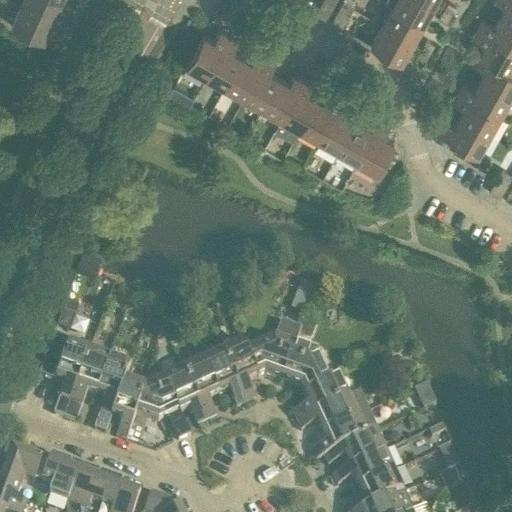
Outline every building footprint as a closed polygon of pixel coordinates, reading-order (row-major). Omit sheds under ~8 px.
[(60,0),(21,0),(20,4),(64,24),(68,15),(56,9),(60,0)] [(321,0),(314,14),(325,19),(335,0),(321,0)] [(343,0),(330,23),(341,29),(354,6),(343,0)] [(423,0),(385,0),(384,3),(391,7),(422,24),(433,5),(423,0)] [(511,23),(511,0),(494,0),(505,6),(499,16),(511,23)] [(447,1),(442,10),(451,14),(456,6),(447,1)] [(64,24),(20,4),(10,25),(42,39),(47,28),(60,34),(64,24)] [(422,24),(391,7),(380,26),(412,43),(422,24)] [(447,23),(451,14),(442,10),(438,18),(447,23)] [(511,48),(511,23),(499,16),(494,26),(482,19),(477,28),(511,48)] [(412,43),(380,26),(370,45),(401,62),(412,43)] [(508,73),(509,71),(511,65),(511,48),(477,28),(472,37),(483,44),(477,55),(508,73)] [(205,76),(229,34),(221,29),(214,41),(203,34),(186,65),(205,76)] [(224,87),(241,56),(231,51),(238,39),(229,34),(205,76),(224,87)] [(426,39),(421,47),(430,52),(434,43),(426,39)] [(425,60),(430,52),(421,47),(417,56),(425,60)] [(243,98),(267,55),(258,50),(252,62),(241,56),(224,87),(243,98)] [(275,60),(267,55),(243,98),(262,108),(279,77),(269,71),(275,60)] [(511,93),(511,72),(509,71),(508,73),(477,55),(472,64),(484,70),(478,80),(509,98),(511,93)] [(280,119),(304,76),(295,71),(289,83),(279,77),(262,108),(280,119)] [(280,119),(274,129),(294,140),(300,129),(317,99),(306,93),(313,81),(304,76),(280,119)] [(499,117),(509,98),(478,80),(473,90),(461,84),(456,92),(499,117)] [(499,117),(456,92),(451,102),(463,108),(457,117),(488,135),(499,117)] [(319,140),(343,98),(334,93),(327,105),(317,99),(300,129),(319,140)] [(338,151),(355,120),(345,115),(352,103),(343,98),(319,140),(338,151)] [(357,162),(381,119),(372,114),(365,126),(355,120),(338,151),(357,162)] [(477,155),(488,135),(457,117),(451,128),(440,121),(435,131),(477,155)] [(390,124),(381,119),(357,162),(377,173),(394,142),(383,136),(390,124)] [(488,192),(499,198),(511,175),(501,169),(488,192)] [(57,328),(69,333),(75,317),(62,312),(57,328)] [(64,420),(89,352),(69,345),(70,341),(54,334),(46,355),(61,361),(54,382),(64,385),(53,416),(64,420)] [(282,384),(295,348),(273,339),(245,352),(258,380),(263,377),(282,384)] [(258,380),(245,352),(241,343),(221,352),(245,405),(254,401),(247,385),(258,380)] [(316,355),(295,348),(282,384),(300,390),(303,395),(329,383),(316,355)] [(95,397),(109,359),(89,352),(64,420),(74,424),(86,394),(95,397)] [(245,405),(221,352),(201,362),(218,398),(228,393),(236,410),(245,405)] [(130,367),(109,359),(95,397),(104,401),(93,430),(105,435),(111,419),(125,381),(130,367)] [(218,398),(201,362),(181,371),(206,423),(215,419),(207,403),(218,398)] [(206,423),(181,371),(162,380),(178,416),(188,412),(196,428),(206,423)] [(296,423),(357,395),(347,375),(329,383),(303,395),(308,407),(292,414),(296,423)] [(178,416),(162,380),(145,388),(134,416),(157,424),(167,420),(177,443),(189,438),(178,416)] [(134,416),(145,388),(125,381),(111,419),(121,422),(115,438),(124,442),(134,416)] [(367,414),(358,394),(357,395),(296,423),(300,432),(317,425),(321,435),(367,414)] [(314,461),(322,457),(374,434),(376,433),(367,414),(321,435),(326,445),(309,452),(314,461)] [(383,454),(374,434),(322,457),(327,468),(344,460),(348,470),(383,454)] [(0,468),(0,469),(4,472),(1,482),(20,490),(24,480),(34,484),(44,456),(32,451),(30,458),(5,449),(1,462),(5,463),(3,470),(0,468)] [(357,490),(393,474),(383,454),(348,470),(332,477),(336,488),(353,480),(357,490)] [(67,504),(78,473),(60,466),(62,462),(50,458),(40,483),(51,487),(48,497),(67,504)] [(16,501),(20,490),(1,482),(4,472),(0,469),(0,511),(23,511),(26,505),(16,501)] [(454,469),(439,477),(447,495),(463,488),(454,469)] [(101,506),(110,480),(98,475),(97,480),(78,473),(67,504),(86,511),(90,502),(101,506)] [(361,511),(401,493),(393,474),(357,490),(362,500),(346,508),(347,511),(361,511)] [(121,484),(110,480),(101,506),(111,510),(110,511),(132,511),(139,495),(120,488),(121,484)] [(410,511),(401,493),(361,511),(410,511)] [(184,511),(182,506),(150,494),(143,511),(184,511)]
